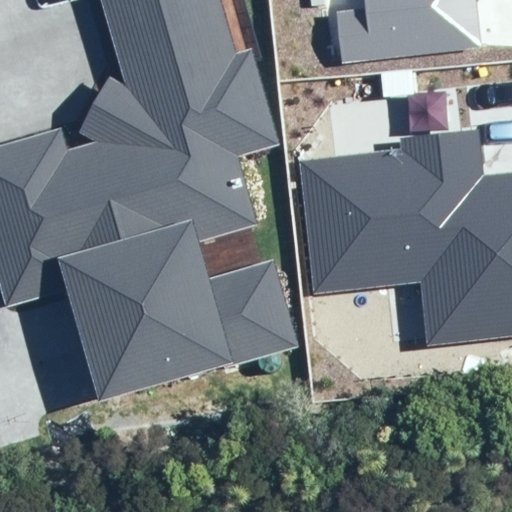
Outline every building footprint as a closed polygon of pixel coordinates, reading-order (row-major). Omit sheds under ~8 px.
[(180,0),(184,12),(229,0),(180,0)] [(262,231),(245,173),(258,170),(245,126),(229,131),(197,23),(118,46),(143,129),(69,151),(63,130),(24,142),(20,129),(0,134),(0,287),(8,313),(128,277),(127,271),(262,231)] [(369,61),(371,85),(339,89),(348,175),(380,172),(383,195),(392,194),(393,208),(443,204),(442,190),(511,183),(511,45),(506,46),(505,37),(423,45),(424,56),(369,61)] [(511,224),(463,229),(470,306),(511,301),(511,224)] [(291,297),(244,306),(251,341),(298,332),(291,297)] [(377,297),(314,301),(320,395),(432,389),(428,333),(379,336),(377,297)] [(124,390),(101,395),(107,421),(130,415),(124,390)]
